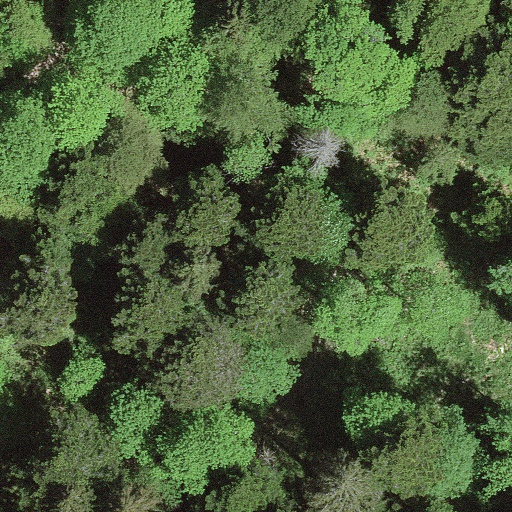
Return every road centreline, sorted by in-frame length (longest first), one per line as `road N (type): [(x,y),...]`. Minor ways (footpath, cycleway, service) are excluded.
road 1 (track): [(99,511),(130,227),(193,0)]
road 2 (track): [(0,110),(106,0)]
